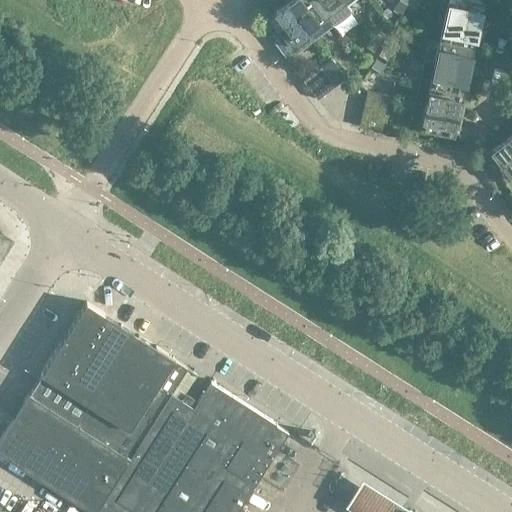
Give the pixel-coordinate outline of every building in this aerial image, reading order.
[(326,17),(313,0),(290,0),(287,3),(308,31),(326,17)] [(345,3),(342,0),(313,0),(326,17),(345,3)] [(415,9),(420,0),(419,0),(409,0),(407,4),(415,9)] [(482,9),(484,0),(482,0),(447,0),(444,16),(479,23),(482,9)] [(315,39),(308,31),(287,3),(275,11),(275,12),(268,17),(276,28),(268,35),(287,60),(315,39)] [(476,38),(479,23),(444,16),(439,38),(474,46),(476,37),(476,38)] [(379,43),(384,34),(377,29),(371,38),(379,43)] [(391,50),(397,42),(389,37),(384,46),(391,50)] [(373,51),(379,43),(371,38),(366,47),(373,51)] [(472,54),(474,46),(439,38),(434,60),(469,68),(472,54)] [(386,59),(391,50),(384,46),(378,54),(386,59)] [(346,77),(331,58),(321,66),(336,85),(346,77)] [(466,82),(469,68),(434,60),(429,82),(464,90),(466,82)] [(336,85),(321,66),(312,73),(327,92),(336,85)] [(327,92),(312,73),(302,80),(317,99),(327,92)] [(462,98),(464,90),(429,82),(424,105),(459,112),(462,98)] [(387,108),(390,97),(390,96),(366,91),(364,103),(387,108)] [(385,119),(387,108),(364,103),(361,114),(385,119)] [(456,127),(459,112),(424,105),(419,128),(450,135),(450,134),(454,135),(456,126),(456,127)] [(382,131),(385,119),(361,114),(359,126),(382,131)] [(511,132),(503,140),(511,152),(511,132)] [(511,177),(511,152),(503,140),(491,149),(484,155),(486,158),(505,183),(511,177)] [(171,392),(187,367),(174,359),(174,358),(86,302),(41,373),(42,374),(30,393),(130,457),(171,392)] [(237,511),(288,432),(276,424),(276,423),(210,380),(193,407),(171,392),(130,457),(94,511),(237,511)] [(94,511),(130,457),(30,393),(29,392),(0,437),(0,451),(94,511)] [(416,511),(365,479),(347,508),(353,511),(416,511)]
